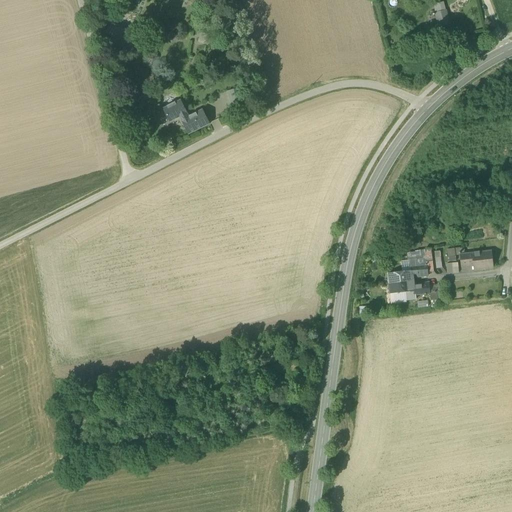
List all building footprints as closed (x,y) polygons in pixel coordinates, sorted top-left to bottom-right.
[(434,9),(435,14),(446,11),(444,2),(434,5),(434,9)] [(435,14),(439,29),(450,26),(446,11),(435,14)] [(106,32),(114,36),(129,42),(133,33),(110,23),(106,32)] [(201,33),(198,43),(206,45),(209,35),(201,33)] [(126,50),(129,42),(114,36),(111,43),(126,50)] [(149,72),(139,67),(135,74),(145,79),(148,74),(149,72)] [(155,75),(148,74),(145,85),(152,87),(155,75)] [(227,92),(229,98),(242,95),(241,88),(227,92)] [(246,106),(242,95),(229,98),(232,110),(246,106)] [(180,118),(181,121),(189,117),(181,100),(175,103),(175,102),(167,106),(167,107),(163,109),(170,123),(180,118)] [(181,121),(188,135),(200,129),(210,124),(203,110),(189,117),(181,121)] [(447,250),(447,257),(456,256),(455,249),(447,250)] [(426,258),(427,273),(434,272),(431,250),(425,251),(426,258)] [(407,254),(408,261),(410,261),(410,260),(426,258),(425,251),(407,254)] [(434,252),(436,269),(442,269),(440,252),(434,252)] [(474,266),(475,272),(493,269),(491,252),(473,255),(474,266)] [(460,256),(462,268),(474,266),(473,255),(460,256)] [(379,258),(370,259),(371,267),(380,265),(379,258)] [(388,284),(414,282),(413,278),(428,276),(427,273),(426,258),(410,260),(410,261),(411,271),(402,272),(387,274),(388,284)] [(411,271),(410,261),(408,261),(401,262),(402,272),(411,271)] [(446,264),(447,274),(459,273),(458,263),(446,264)] [(389,294),(406,293),(414,292),(415,296),(430,294),(429,286),(429,284),(414,285),(414,282),(388,284),(389,294)] [(441,285),(429,286),(430,294),(441,292),(442,292),(441,285)] [(415,299),(415,296),(414,292),(406,293),(407,300),(415,299)] [(429,301),(429,306),(443,305),(441,292),(430,294),(431,301),(429,301)] [(370,307),(360,307),(359,315),(370,314),(370,307)] [(281,361),(280,368),(275,367),(275,370),(280,371),(279,372),(289,373),(290,362),(281,361)] [(288,379),(304,381),(306,364),(290,362),(289,373),(288,379)]
